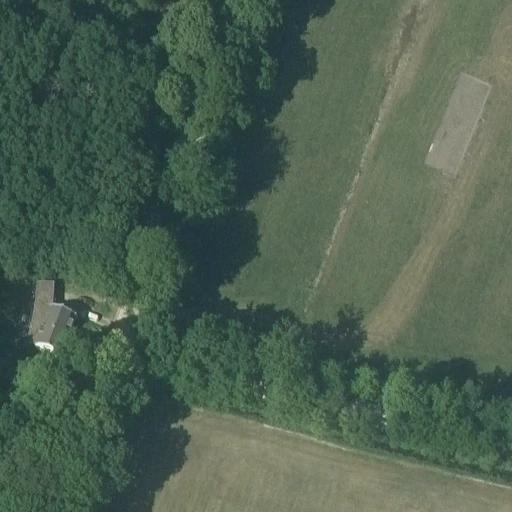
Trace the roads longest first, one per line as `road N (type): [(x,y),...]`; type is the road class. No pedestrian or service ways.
road 1 (track): [(107,353),(511,452)]
road 2 (track): [(107,353),(232,0)]
road 3 (track): [(50,511),(107,353)]
